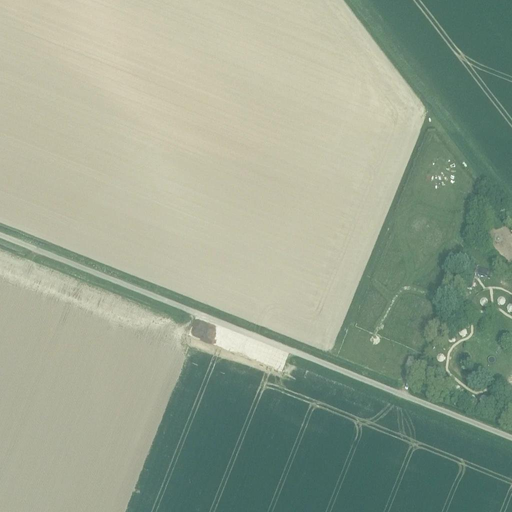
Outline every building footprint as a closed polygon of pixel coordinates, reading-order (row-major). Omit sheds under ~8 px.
[(495,237),(504,240),(508,231),(499,228),(495,237)] [(470,265),(464,288),(471,290),(477,267),(470,265)] [(465,297),(465,298),(466,298),(466,299),(466,300),(466,301),(467,302),(468,302),(468,303),(469,304),(470,304),(471,304),(472,304),(472,305),(473,304),(474,304),(475,304),(476,303),(477,303),(477,302),(478,302),(478,301),(479,300),(479,299),(479,298),(479,297),(479,296),(479,295),(478,295),(478,294),(477,293),(477,292),(476,292),(475,291),(474,291),(473,291),(472,291),(471,291),(470,291),(469,291),(469,292),(468,292),(467,293),(467,294),(466,294),(466,295),(466,296),(465,297)] [(493,296),(490,303),(497,305),(499,298),(493,296)] [(497,342),(489,341),(489,350),(497,350),(497,342)] [(261,387),(263,381),(247,377),(246,384),(261,387)]
